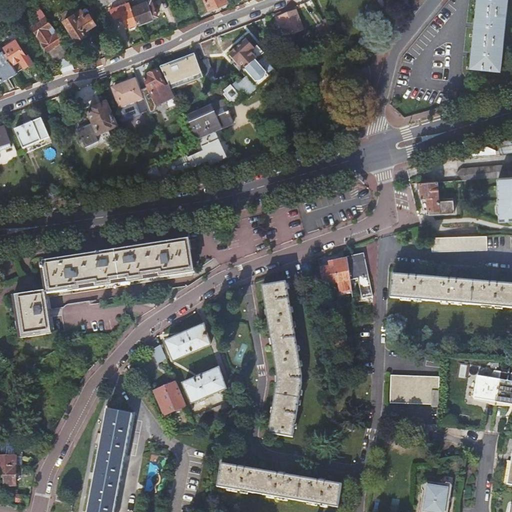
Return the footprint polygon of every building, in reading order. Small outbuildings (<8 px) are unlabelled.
[(40,13),(43,11),(36,0),(33,2),(40,13)] [(96,0),(96,1),(101,9),(109,3),(107,0),(96,0)] [(139,23),(139,25),(154,20),(153,18),(158,16),(152,1),(151,0),(133,0),(134,1),(137,6),(133,8),(139,23)] [(229,1),(227,0),(206,0),(210,9),(229,1)] [(501,71),(508,0),(477,0),(471,67),(501,71)] [(136,24),(139,23),(133,8),(137,6),(134,1),(110,10),(115,18),(123,15),(128,27),(129,27),(130,29),(131,30),(136,28),(137,26),(136,24)] [(89,39),(89,38),(87,34),(85,31),(97,23),(90,13),(86,16),(82,9),(65,20),(78,40),(81,43),(82,43),(89,39)] [(280,16),(285,29),(287,36),(305,29),(297,9),(280,16)] [(32,26),(64,73),(75,69),(69,53),(71,52),(47,17),(32,26)] [(326,18),(336,36),(338,35),(329,17),(326,18)] [(333,38),(336,36),(326,18),(323,20),(333,38)] [(262,55),(265,52),(258,45),(255,47),(248,39),(239,47),(237,45),(231,50),(233,53),(230,55),(238,64),(245,71),(262,55)] [(25,67),(33,61),(23,45),(21,47),(16,40),(4,47),(8,53),(6,54),(16,70),(24,65),(25,67)] [(0,52),(0,83),(17,73),(16,73),(17,73),(17,72),(16,70),(6,54),(5,55),(3,51),(0,52)] [(198,62),(195,54),(187,57),(188,58),(171,64),(161,67),(170,84),(170,85),(177,82),(179,86),(196,80),(195,75),(202,72),(198,62)] [(277,72),(262,55),(245,71),(243,72),(246,76),(248,74),(249,76),(240,84),(238,81),(233,86),(232,85),(226,91),(227,93),(226,94),(227,95),(231,98),(233,101),(234,100),(236,102),(247,91),(250,95),(260,87),(277,72)] [(202,72),(205,78),(214,75),(208,58),(198,62),(202,72)] [(170,85),(170,84),(167,85),(166,85),(159,69),(149,74),(149,75),(144,78),(152,92),(158,104),(175,95),(170,85)] [(120,108),(144,99),(136,78),(111,87),(120,108)] [(215,111),(227,106),(224,99),(212,105),(215,111)] [(117,126),(107,102),(88,111),(94,123),(79,130),(86,147),(99,142),(96,136),(99,135),(109,130),(112,136),(116,138),(119,136),(120,133),(117,126)] [(205,140),(218,134),(217,130),(234,123),(227,106),(215,111),(212,105),(189,115),(199,138),(200,138),(202,141),(205,140)] [(50,138),(42,118),(15,129),(23,149),(50,138)] [(0,146),(10,142),(4,127),(0,128),(0,146)] [(228,157),(218,134),(205,140),(202,141),(202,142),(205,141),(207,144),(206,144),(204,146),(205,150),(201,152),(189,156),(176,161),(174,163),(173,164),(172,166),(173,169),(174,170),(176,171),(178,172),(180,172),(194,167),(209,160),(211,164),(228,157)] [(511,138),(473,150),(474,156),(511,153),(511,138)] [(168,143),(175,155),(183,151),(176,139),(168,143)] [(511,176),(511,163),(462,168),(456,172),(457,174),(463,180),(498,177),(511,176)] [(150,184),(165,181),(164,180),(163,180),(157,165),(157,164),(144,170),(150,184)] [(511,192),(511,176),(498,177),(499,193),(511,192)] [(438,181),(420,182),(421,198),(438,197),(438,181)] [(498,212),(499,219),(511,218),(511,192),(499,193),(499,197),(498,197),(498,202),(498,212)] [(438,197),(421,198),(424,210),(427,210),(431,210),(431,214),(454,213),(453,200),(439,201),(438,197)] [(487,236),(432,237),(432,251),(487,250),(487,236)] [(46,276),(49,293),(192,271),(187,239),(44,261),(44,263),(41,263),(42,268),(45,268),(46,276)] [(365,252),(347,256),(350,279),(358,278),(362,298),(373,295),(365,252)] [(334,262),(320,265),(323,287),(338,284),(338,282),(349,279),(350,279),(347,256),(336,258),(337,261),(334,261),(334,262)] [(511,284),(393,274),(391,297),(511,307),(511,284)] [(287,282),(263,286),(277,371),(277,374),(277,377),(277,379),(277,381),(277,383),(277,386),(269,433),(294,437),(302,383),(302,380),(302,377),(302,374),(302,371),(302,369),(287,282)] [(53,333),(46,293),(46,290),(13,295),(14,296),(16,296),(23,337),(53,333)] [(21,337),(23,337),(16,296),(14,296),(21,337)] [(205,326),(167,342),(175,361),(212,345),(205,326)] [(167,359),(161,345),(153,350),(158,362),(167,359)] [(220,368),(184,383),(193,402),(227,389),(220,368)] [(478,376),(474,398),(489,400),(488,403),(496,406),(504,406),(504,403),(511,404),(511,373),(511,374),(502,372),(500,380),(478,376)] [(439,406),(440,377),(391,375),(390,402),(432,404),(432,406),(439,406)] [(177,382),(155,392),(165,415),(188,405),(177,382)] [(192,416),(198,429),(242,412),(237,399),(192,416)] [(109,410),(89,511),(115,511),(134,414),(109,410)] [(0,477),(5,478),(5,486),(16,486),(16,457),(6,457),(6,453),(0,453),(0,477)] [(222,464),(218,487),(339,507),(343,484),(222,464)] [(448,511),(452,485),(451,483),(447,482),(446,484),(426,481),(423,482),(422,488),(424,491),(420,511),(448,511)] [(16,502),(19,502),(28,504),(30,497),(17,495),(16,502)]
